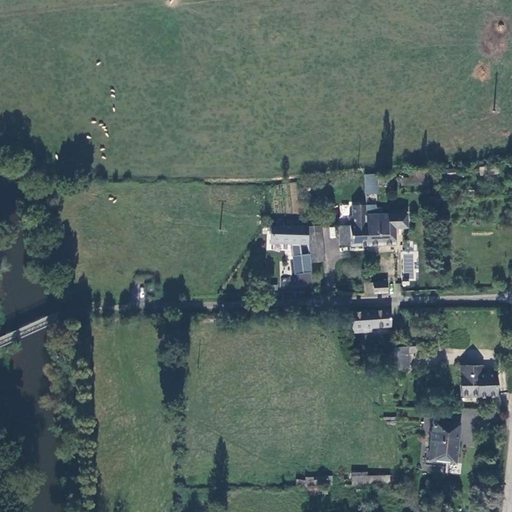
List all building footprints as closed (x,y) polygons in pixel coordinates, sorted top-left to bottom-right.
[(458,167),(442,169),(443,176),(458,174),(458,167)] [(377,174),(368,175),(368,187),(377,187),(377,174)] [(428,176),(403,177),(403,185),(429,183),(428,176)] [(341,244),(367,245),(367,216),(367,206),(359,206),(354,206),(354,217),(354,225),(350,225),(340,225),(341,244)] [(407,216),(367,216),(367,245),(395,246),(395,229),(407,229),(407,216)] [(266,239),(308,242),(308,241),(307,232),(306,227),(268,224),(266,239)] [(321,230),(307,232),(308,241),(322,239),(321,230)] [(322,239),(308,241),(308,242),(310,262),(324,261),(322,239)] [(373,283),(373,292),(385,292),(385,283),(373,283)] [(389,328),(389,311),(349,313),(349,330),(358,329),(358,333),(369,332),(369,329),(389,328)] [(407,370),(407,355),(391,355),(392,370),(407,370)] [(476,394),(494,395),(494,375),(477,375),(476,367),(460,366),(460,392),(477,392),(476,394)] [(477,430),(478,408),(461,408),(461,432),(467,432),(468,430),(477,430)] [(457,422),(433,420),(429,457),(454,460),(457,439),(455,439),(457,422)] [(352,480),(389,480),(389,471),(367,471),(367,469),(352,469),(352,480)]
